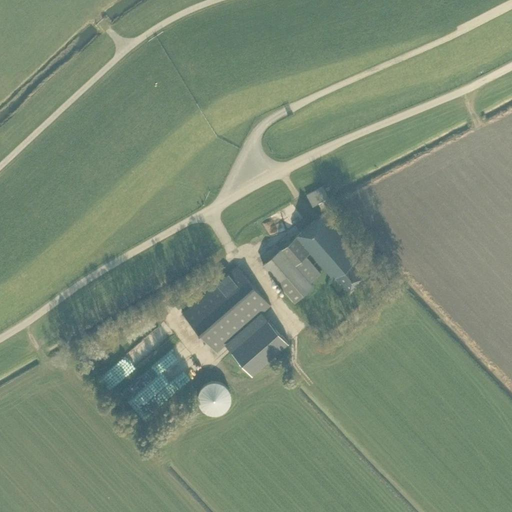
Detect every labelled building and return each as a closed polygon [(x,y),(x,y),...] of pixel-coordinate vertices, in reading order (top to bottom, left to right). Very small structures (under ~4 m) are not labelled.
[(329,203),(327,198),(328,197),(322,186),(306,194),(312,206),(318,202),(321,207),(329,203)] [(359,255),(322,213),(285,245),(281,249),(263,265),(294,301),(312,285),(310,282),(321,273),(305,255),(310,252),(331,276),(333,274),(340,282),(342,280),(350,289),(367,275),(357,263),(360,261),(356,257),(359,255)] [(216,352),(270,305),(236,266),(182,313),(216,352)] [(252,374),(288,342),(268,319),(231,351),(252,374)] [(216,381),(214,381),(212,381),(210,381),(208,382),(206,383),(205,383),(204,384),(203,385),(202,386),(201,387),(200,389),(199,391),(198,392),(198,393),(198,394),(198,396),(197,397),(197,398),(198,399),(198,400),(198,402),(198,403),(199,404),(199,405),(200,406),(201,408),(203,409),(204,411),(206,412),(208,413),(210,414),(212,414),(215,414),(217,414),(219,414),(220,413),(221,413),(223,412),(225,411),(225,410),(226,409),(227,408),(228,407),(228,406),(229,405),(230,403),(230,402),(231,401),(231,400),(231,399),(231,397),(231,396),(231,394),(230,393),(230,392),(230,391),(228,389),(228,388),(227,387),(226,385),(224,384),(222,383),(221,382),(218,381),(216,381)]
